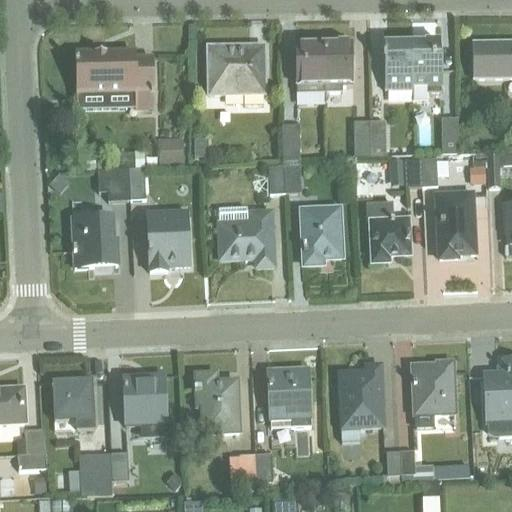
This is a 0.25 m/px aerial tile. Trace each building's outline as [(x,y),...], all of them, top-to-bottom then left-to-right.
[(412,46),(413,95),(413,105),(428,104),(428,97),(441,97),(441,91),(443,91),(440,43),(424,44),(424,46),(412,46)] [(325,48),(324,97),(342,97),(342,91),(353,91),(353,45),(333,44),(333,48),(325,48)] [(511,44),(472,45),(473,84),(511,83),(511,44)] [(413,95),(412,46),(384,46),(385,95),(413,95)] [(266,48),(206,49),(207,102),(244,101),(244,110),(263,110),(264,100),(267,100),(266,48)] [(324,97),(325,48),(295,49),(297,109),(324,109),(324,97)] [(76,66),(75,66),(75,73),(76,73),(77,116),(78,116),(79,113),(136,112),(137,115),(154,115),(153,62),(136,63),(136,57),(76,58),(76,66)] [(458,123),(442,123),(442,159),(457,159),(458,123)] [(369,163),(370,126),(354,126),(354,163),(369,163)] [(370,126),(369,163),(385,162),(385,160),(414,160),(413,145),(385,146),(385,126),(370,126)] [(283,166),(300,166),(299,129),(282,130),(283,166)] [(184,141),(159,142),(160,170),(185,169),(184,141)] [(208,142),(194,142),(194,161),(208,161),(208,142)] [(130,173),(145,172),(144,156),(113,157),(113,162),(99,162),(100,174),(114,174),(130,173)] [(511,156),(488,157),(489,193),(500,192),(500,179),(511,179),(511,156)] [(421,164),(422,192),(438,191),(436,163),(421,164)] [(472,171),(470,171),(470,187),(486,187),(485,171),(486,171),(486,163),(472,163),(472,171)] [(422,192),(421,164),(405,165),(404,173),(391,174),(392,191),(406,191),(406,193),(422,192)] [(283,169),(284,198),(301,197),(300,166),(283,166),(283,169)] [(284,198),(283,169),(269,170),(270,199),(284,198)] [(145,172),(130,173),(130,205),(146,204),(145,172)] [(130,173),(114,174),(115,206),(130,205),(130,173)] [(114,174),(100,174),(101,196),(108,195),(108,206),(115,206),(114,174)] [(49,190),(61,201),(72,188),(60,177),(49,190)] [(475,196),(434,198),(437,266),(460,265),(460,262),(478,261),(475,196)] [(511,209),(502,210),(503,240),(506,239),(506,250),(506,260),(511,260),(511,209)] [(342,210),(299,212),(302,273),(326,272),(326,266),(345,265),(342,210)] [(371,223),(368,224),(370,270),(391,268),(391,262),(412,262),(410,222),(394,222),(393,210),(370,212),(371,223)] [(219,225),(216,225),(218,267),(254,265),(254,274),(277,274),(274,214),(248,215),(247,212),(219,213),(219,225)] [(188,215),(146,216),(148,277),(169,276),(169,274),(191,273),(188,215)] [(115,222),(73,224),(74,253),(73,253),(73,259),(74,259),(75,272),(93,271),(117,270),(117,263),(115,222)] [(505,378),(497,378),(483,379),(485,428),(487,428),(487,433),(488,437),(494,441),(511,439),(511,361),(504,362),(504,369),(505,378)] [(435,367),(410,368),(412,422),(415,422),(415,432),(435,431),(435,421),(457,420),(455,364),(435,365),(435,367)] [(364,375),(337,376),(340,435),(341,435),(341,446),(360,445),(360,434),(386,433),(383,367),(364,368),(364,375)] [(505,378),(504,369),(496,369),(497,378),(505,378)] [(310,371),(267,372),(269,426),(271,426),(271,432),(311,431),(310,423),(312,423),(310,371)] [(219,375),(194,376),(195,413),(200,414),(201,441),(242,439),(239,383),(219,383),(219,375)] [(166,378),(122,380),(124,432),(141,431),(141,442),(168,441),(166,378)] [(90,386),(54,387),(57,435),(93,434),(90,386)] [(22,394),(0,395),(0,430),(25,429),(22,394)] [(18,459),(45,458),(44,433),(25,434),(25,443),(18,443),(18,459)] [(468,436),(452,437),(453,459),(469,457),(468,436)] [(401,456),(402,487),(426,486),(426,479),(415,479),(414,455),(401,456)] [(402,487),(401,456),(387,456),(388,479),(382,479),(383,488),(402,487)] [(112,484),(110,457),(78,460),(80,501),(111,499),(113,499),(112,484)] [(110,457),(112,484),(129,483),(128,457),(110,457)] [(45,458),(18,459),(19,474),(46,472),(45,458)] [(255,459),(257,487),(261,487),(261,491),(272,491),(272,486),(273,486),(272,458),(255,459)] [(257,487),(255,459),(239,460),(229,461),(231,489),(257,487)] [(68,468),(58,469),(59,493),(69,493),(68,468)] [(176,476),(166,485),(175,494),(184,485),(176,476)] [(46,480),(35,480),(35,497),(46,496),(46,480)] [(430,511),(430,497),(412,498),(412,511),(430,511)] [(192,511),(192,499),(172,500),(172,511),(192,511)] [(50,511),(50,503),(39,504),(39,511),(50,511)] [(72,511),(72,503),(52,503),(52,511),(72,511)]
